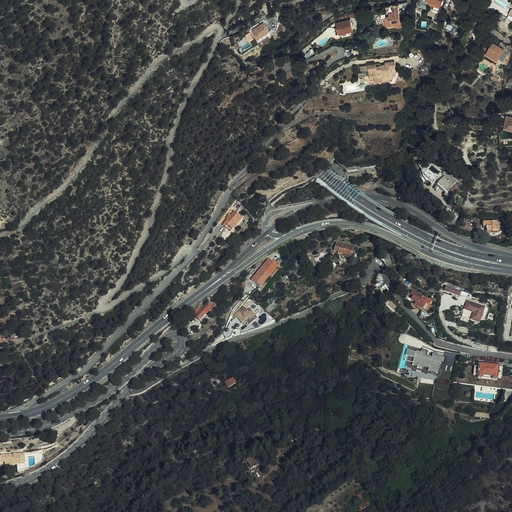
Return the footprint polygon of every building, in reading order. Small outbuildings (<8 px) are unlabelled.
[(442,0),(421,0),(421,2),(426,4),(430,5),(433,6),(432,10),(437,12),(442,0)] [(463,14),(458,7),(454,10),(459,18),(463,14)] [(393,19),(379,20),(379,24),(388,24),(389,28),(399,27),(406,27),(406,20),(403,20),(402,11),(397,11),(397,15),(393,15),(393,19)] [(273,16),(277,22),(282,19),(278,13),(273,16)] [(355,29),(351,14),(336,18),(341,33),(355,29)] [(270,33),(265,24),(253,31),(258,40),(270,33)] [(260,41),(262,45),(271,41),(269,36),(260,41)] [(503,51),(491,43),(485,54),(496,61),(503,51)] [(387,66),(382,67),(378,67),(378,65),(368,66),(368,71),(371,71),(371,78),(377,77),(377,78),(384,78),(384,77),(393,76),(392,70),(397,69),(397,63),(387,64),(387,66)] [(511,118),(510,118),(511,118),(504,116),(503,126),(504,126),(504,127),(511,129),(511,118)] [(457,182),(445,171),(442,173),(445,176),(438,184),(447,192),(457,182)] [(226,229),(231,233),(240,220),(232,214),(229,218),(226,222),(221,228),(224,231),(225,231),(226,229)] [(482,223),(482,227),(485,227),(485,235),(498,235),(498,227),(496,227),(496,223),(482,223)] [(337,253),(343,255),(350,256),(352,247),(335,243),(333,250),(337,251),(337,253)] [(278,266),(269,258),(252,279),(261,287),(278,266)] [(280,267),(278,266),(261,287),(263,289),(280,267)] [(462,291),(447,285),(445,290),(460,296),(462,291)] [(417,302),(416,304),(421,308),(425,302),(423,301),(425,297),(412,288),(409,292),(412,294),(410,297),(415,300),(417,302)] [(217,298),(220,301),(227,294),(225,291),(217,298)] [(199,320),(206,314),(217,303),(216,302),(215,302),(211,299),(195,316),(199,320)] [(485,307),(468,301),(465,309),(462,317),(479,323),(485,307)] [(235,313),(240,322),(243,320),(244,321),(249,319),(250,320),(256,317),(253,312),(249,314),(247,311),(244,307),(235,313)] [(257,316),(262,312),(263,310),(261,308),(254,313),(257,316)] [(206,314),(199,320),(202,323),(208,317),(206,314)] [(243,320),(240,322),(242,325),(247,322),(249,325),(257,320),(256,317),(250,320),(249,319),(244,321),(243,320)] [(429,371),(439,373),(440,363),(441,363),(442,354),(432,353),(431,358),(426,357),(426,351),(422,350),(421,355),(415,354),(413,367),(418,368),(418,370),(419,370),(419,369),(424,370),(424,367),(430,367),(429,371)] [(499,365),(479,363),(478,366),(475,366),(474,374),(478,374),(477,377),(483,378),(483,375),(492,377),(492,379),(497,380),(498,377),(501,377),(502,370),(499,369),(499,365)] [(426,373),(439,375),(439,373),(429,371),(430,367),(424,367),(424,370),(419,369),(419,370),(418,370),(418,368),(413,367),(413,371),(423,373),(426,373)] [(237,373),(233,376),(234,378),(237,383),(242,380),(237,373)] [(228,381),(227,379),(225,381),(229,388),(237,383),(234,378),(228,381)] [(250,395),(231,414),(235,419),(255,399),(252,396),(253,395),(251,393),(250,395)] [(298,419),(301,425),(310,420),(307,414),(298,419)] [(291,423),(294,429),(301,425),(298,419),(291,423)] [(282,428),(285,433),(294,429),(291,423),(282,428)] [(20,455),(20,452),(13,453),(13,454),(0,454),(0,458),(0,463),(11,464),(15,463),(21,463),(21,461),(25,460),(25,455),(20,455)] [(245,473),(263,462),(258,453),(240,464),(245,473)] [(360,505),(362,509),(371,505),(369,500),(367,501),(366,501),(360,505)]
